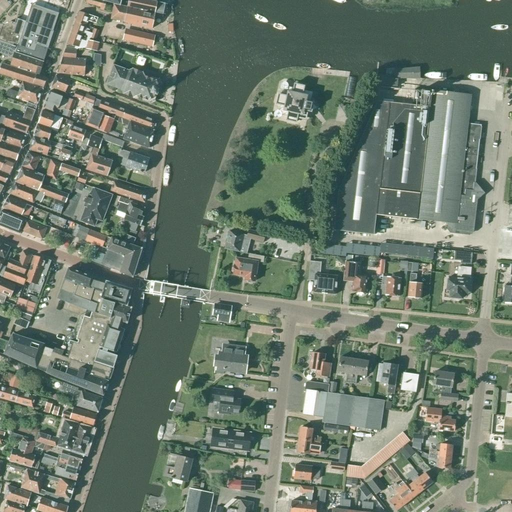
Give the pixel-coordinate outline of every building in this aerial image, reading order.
[(166,4),(157,2),(157,3),(144,0),(128,0),(127,7),(114,5),(111,19),(127,23),(146,28),(147,27),(152,28),(155,13),(164,15),(166,4)] [(59,13),(32,4),(27,18),(16,24),(10,22),(2,27),(0,32),(0,53),(8,57),(8,58),(9,58),(9,55),(14,57),(13,58),(11,59),(11,60),(12,62),(11,65),(19,68),(19,67),(30,70),(30,72),(39,75),(43,62),(53,32),(52,32),(56,19),(59,13)] [(94,17),(79,12),(75,22),(86,26),(88,20),(93,22),(94,17)] [(84,32),(86,26),(75,22),(71,33),(89,38),(90,34),(84,32)] [(96,40),(99,31),(94,29),(91,38),(96,40)] [(88,40),(89,38),(71,33),(67,45),(75,47),(74,49),(77,50),(77,49),(87,49),(88,44),(87,43),(88,40)] [(155,36),(143,34),(140,44),(152,47),(155,36)] [(145,54),(154,56),(156,48),(147,46),(145,54)] [(70,74),(84,76),(86,60),(76,59),(76,51),(65,50),(62,58),(57,73),(70,74)] [(132,64),(140,66),(143,59),(135,56),(132,64)] [(0,74),(23,83),(32,86),(36,75),(1,64),(0,68),(0,74)] [(154,95),(156,96),(158,90),(157,89),(158,86),(156,81),(145,77),(142,73),(143,72),(132,69),(129,71),(128,71),(129,69),(123,66),(122,68),(113,65),(106,85),(121,90),(123,94),(133,98),(136,96),(148,101),(153,99),(154,95)] [(51,88),(64,93),(70,80),(56,75),(51,88)] [(398,81),(380,79),(379,88),(397,89),(398,81)] [(15,96),(28,100),(27,103),(36,106),(43,90),(32,86),(23,83),(18,94),(9,90),(7,96),(14,99),(15,96)] [(283,111),(287,112),(286,120),(296,122),(298,115),(303,116),(304,111),(310,113),(310,112),(311,113),(311,111),(316,108),(313,104),(313,102),(312,102),(306,101),(307,96),(302,95),(304,87),(293,85),(292,93),(288,92),(286,96),(279,94),(276,105),(284,107),(283,111)] [(337,188),(333,230),(373,235),(376,215),(448,223),(447,229),(450,233),(469,235),(473,232),(476,195),(473,192),(481,125),(467,124),(471,95),(431,91),(414,90),(413,106),(376,102),(337,188)] [(55,107),(58,108),(62,96),(50,91),(43,108),(53,112),(55,107)] [(74,97),(82,100),(84,95),(76,92),(74,97)] [(83,100),(91,104),(93,98),(85,95),(83,100)] [(70,99),(66,110),(71,112),(75,101),(70,99)] [(92,107),(106,112),(123,119),(126,110),(105,102),(104,106),(100,105),(101,102),(95,100),(93,105),(92,107)] [(86,107),(88,110),(91,111),(85,125),(95,128),(99,130),(104,116),(105,116),(106,112),(92,107),(93,105),(88,103),(86,107)] [(34,111),(27,108),(27,109),(23,118),(7,112),(5,117),(0,115),(0,125),(2,126),(2,125),(26,134),(34,111)] [(62,115),(69,118),(72,112),(65,110),(62,115)] [(154,130),(157,121),(126,110),(123,119),(154,130)] [(57,132),(63,118),(42,111),(37,124),(49,129),(51,130),(57,132)] [(108,134),(113,120),(105,116),(104,116),(99,130),(108,134)] [(149,149),(154,131),(130,122),(124,139),(149,149)] [(34,136),(48,140),(51,130),(49,129),(37,124),(34,136)] [(72,126),(68,137),(82,142),(83,138),(86,131),(72,126)] [(0,143),(18,150),(22,137),(9,132),(7,138),(3,136),(4,131),(0,129),(0,143)] [(50,146),(58,148),(59,144),(57,143),(34,136),(29,150),(40,154),(46,156),(50,146)] [(99,151),(103,140),(90,136),(89,141),(83,138),(82,142),(79,150),(85,152),(87,146),(99,151)] [(110,137),(108,142),(122,147),(124,142),(110,137)] [(62,145),(59,144),(58,148),(62,149),(58,160),(62,161),(63,160),(66,161),(67,158),(69,159),(72,148),(62,145)] [(0,155),(14,161),(17,152),(0,145),(0,155)] [(97,156),(99,150),(93,149),(86,170),(107,177),(112,161),(97,156)] [(141,172),(144,173),(149,159),(142,157),(143,155),(137,153),(136,155),(131,153),(120,150),(118,150),(117,153),(119,153),(118,156),(128,160),(125,167),(139,172),(139,173),(141,173),(141,172)] [(28,152),(22,167),(34,172),(37,165),(40,157),(28,152)] [(0,170),(9,174),(14,162),(0,156),(0,170)] [(56,181),(59,171),(61,164),(50,160),(49,163),(49,165),(45,177),(56,181)] [(78,177),(80,171),(61,164),(59,171),(78,177)] [(68,195),(41,185),(44,176),(21,167),(15,182),(44,193),(43,195),(55,199),(62,202),(64,202),(65,203),(68,195)] [(0,182),(5,185),(9,175),(0,171),(0,182)] [(79,175),(77,181),(84,184),(86,177),(79,175)] [(110,192),(144,203),(147,193),(113,182),(110,192)] [(10,194),(32,203),(38,191),(15,183),(10,194)] [(97,219),(102,221),(112,196),(93,188),(90,195),(88,194),(84,207),(85,207),(80,221),(94,226),(97,219)] [(76,196),(79,197),(80,192),(73,189),(69,203),(74,204),(76,196)] [(114,195),(110,205),(111,205),(116,207),(118,202),(119,197),(114,195)] [(2,208),(27,218),(32,207),(26,204),(8,197),(2,208)] [(136,205),(137,203),(120,197),(119,202),(120,203),(117,211),(126,215),(124,220),(140,226),(143,217),(141,217),(144,208),(136,205)] [(55,199),(52,210),(61,213),(64,202),(62,202),(55,199)] [(1,210),(0,213),(0,225),(20,234),(25,220),(1,210)] [(66,220),(51,214),(49,219),(64,225),(66,220)] [(42,239),(46,229),(26,220),(22,231),(42,239)] [(70,223),(66,233),(73,236),(77,226),(70,223)] [(102,247),(106,236),(80,227),(76,238),(102,247)] [(225,249),(244,254),(246,254),(250,239),(263,242),(265,234),(248,230),(247,236),(229,231),(225,249)] [(124,240),(133,244),(135,239),(126,235),(124,240)] [(132,277),(141,249),(111,238),(101,265),(120,272),(120,273),(132,277)] [(0,257),(4,259),(8,247),(0,244),(0,257)] [(18,261),(27,265),(31,254),(22,250),(18,261)] [(453,252),(452,261),(459,262),(460,253),(453,252)] [(460,263),(460,264),(471,264),(472,253),(461,252),(460,261),(460,263)] [(249,255),(248,259),(236,258),(235,265),(234,265),(233,275),(245,277),(245,280),(246,280),(247,282),(251,283),(253,281),(254,282),(257,262),(263,263),(263,257),(249,255)] [(35,256),(27,275),(25,282),(32,284),(31,288),(40,292),(51,261),(35,256)] [(24,285),(25,282),(27,275),(24,274),(27,267),(9,260),(6,267),(5,271),(0,269),(4,260),(0,258),(0,276),(2,277),(3,277),(24,285)] [(313,293),(335,295),(337,276),(320,275),(321,263),(310,262),(309,277),(314,277),(313,293)] [(352,263),(346,262),(344,281),(353,282),(352,292),(356,292),(356,293),(358,293),(359,294),(362,294),(363,293),(365,294),(367,276),(357,275),(358,266),(352,265),(353,263),(352,263)] [(511,277),(511,286),(505,286),(503,302),(511,303),(511,262),(511,263),(510,275),(511,274),(511,277)] [(469,289),(470,289),(470,285),(469,285),(470,280),(469,280),(471,268),(458,266),(457,278),(448,277),(448,281),(447,282),(447,285),(447,286),(446,293),(450,293),(449,297),(461,299),(462,294),(468,295),(469,289)] [(73,384),(103,396),(106,385),(107,381),(106,380),(106,379),(109,380),(117,356),(116,356),(126,323),(131,308),(126,307),(131,290),(93,278),(68,268),(56,299),(91,312),(89,318),(83,316),(76,340),(78,340),(77,343),(69,340),(64,356),(62,356),(63,351),(54,348),(54,350),(44,347),(45,344),(12,334),(3,354),(73,384)] [(397,297),(399,297),(401,278),(382,277),(381,285),(386,285),(385,295),(391,296),(393,297),(395,297),(397,297)] [(419,299),(421,299),(422,284),(415,283),(416,277),(410,277),(408,297),(413,298),(415,299),(417,299),(419,299)] [(0,293),(11,298),(16,285),(0,278),(0,293)] [(218,320),(228,322),(229,315),(233,316),(234,310),(230,309),(230,307),(215,305),(213,314),(219,315),(218,320)] [(30,322),(33,316),(17,310),(15,316),(30,322)] [(220,369),(244,372),(246,357),(242,357),(243,349),(224,346),(223,355),(219,354),(219,358),(216,357),(214,372),(220,373),(220,369)] [(329,377),(331,364),(323,362),(325,355),(312,353),(309,369),(317,370),(316,375),(329,377)] [(347,374),(345,382),(350,383),(354,359),(340,357),(338,372),(347,374)] [(365,376),(368,361),(354,359),(350,383),(355,384),(356,375),(365,376)] [(394,394),(396,382),(397,374),(396,374),(397,366),(383,364),(383,365),(379,364),(376,382),(380,383),(388,384),(387,393),(394,394)] [(435,372),(433,385),(446,386),(444,390),(441,390),(440,400),(457,402),(457,395),(450,394),(451,387),(454,374),(435,372)] [(403,373),(403,375),(397,374),(396,382),(402,383),(401,390),(415,392),(418,375),(403,373)] [(22,379),(15,377),(12,388),(19,390),(22,379)] [(80,395),(76,406),(97,413),(102,398),(77,391),(78,389),(62,382),(60,386),(62,386),(61,389),(74,394),(74,392),(80,395)] [(379,431),(384,401),(327,393),(328,385),(307,382),(305,383),(305,389),(306,391),(302,414),(323,417),(322,423),(379,431)] [(16,398),(18,391),(13,390),(0,385),(0,398),(7,400),(15,403),(16,398)] [(229,413),(239,414),(240,400),(233,399),(234,392),(213,389),(211,401),(220,402),(218,414),(229,415),(229,413)] [(18,391),(16,398),(15,403),(32,408),(35,396),(18,391)] [(53,401),(47,400),(43,411),(49,413),(53,401)] [(96,417),(96,416),(96,415),(73,408),(72,414),(64,412),(62,417),(70,419),(93,426),(94,421),(95,421),(96,417)] [(455,421),(449,420),(449,417),(440,416),(441,409),(427,408),(426,422),(439,423),(438,430),(453,432),(455,421)] [(83,454),(84,454),(92,430),(65,421),(59,439),(39,433),(36,441),(57,447),(57,446),(77,452),(83,454)] [(323,431),(347,434),(348,428),(324,424),(323,431)] [(250,443),(251,433),(212,428),(212,430),(210,430),(210,437),(211,437),(210,447),(248,452),(249,450),(250,451),(251,444),(250,443)] [(313,429),(300,428),(299,440),(320,443),(320,442),(320,438),(317,437),(312,436),(313,429)] [(410,441),(403,432),(361,467),(348,465),(347,477),(357,478),(364,479),(399,451),(407,444),(410,441)] [(12,448),(9,461),(21,464),(28,440),(22,438),(22,437),(11,433),(9,437),(21,441),(18,450),(12,448)] [(35,441),(34,442),(28,440),(21,464),(31,467),(35,455),(31,454),(33,446),(43,449),(45,444),(35,441)] [(320,442),(320,443),(299,440),(297,452),(309,454),(309,453),(319,454),(320,448),(325,449),(326,443),(320,442)] [(407,444),(399,451),(400,452),(406,460),(414,453),(408,445),(407,444)] [(429,450),(429,455),(451,457),(452,446),(440,444),(439,452),(436,452),(436,450),(429,450)] [(340,448),(339,456),(346,457),(347,449),(340,448)] [(60,457),(58,456),(57,462),(79,469),(83,457),(62,450),(60,457)] [(450,469),(451,457),(429,455),(428,460),(435,460),(435,459),(438,459),(437,468),(450,469)] [(163,476),(186,482),(192,460),(178,456),(175,469),(166,467),(163,476)] [(55,474),(76,481),(79,469),(57,462),(43,457),(41,462),(51,465),(52,463),(56,464),(55,467),(57,468),(55,474)] [(329,470),(344,471),(344,464),(330,462),(329,470)] [(310,478),(318,479),(319,471),(311,470),(311,467),(295,465),(293,478),(310,480),(310,478)] [(43,478),(44,475),(27,469),(24,478),(42,483),(43,478)] [(417,474),(413,469),(409,472),(423,489),(432,482),(425,473),(418,478),(416,475),(417,474)] [(410,479),(413,482),(406,487),(414,497),(423,489),(409,472),(405,475),(409,480),(410,479)] [(75,484),(44,475),(43,478),(58,483),(55,494),(70,499),(75,484)] [(367,484),(376,495),(385,488),(376,476),(367,484)] [(346,479),(346,485),(347,485),(356,486),(357,480),(357,478),(347,477),(346,479)] [(38,494),(40,489),(42,483),(24,478),(21,488),(38,494)] [(240,490),(254,491),(255,482),(241,481),(240,490)] [(399,488),(395,483),(391,486),(405,504),(414,497),(406,487),(400,492),(398,489),(399,488)] [(7,499),(26,506),(31,494),(7,486),(4,499),(7,499)] [(388,501),(396,511),(405,504),(391,486),(387,489),(391,494),(392,494),(395,496),(388,501)] [(367,488),(362,492),(366,497),(370,493),(367,488)] [(45,491),(40,489),(38,494),(43,495),(43,497),(67,506),(69,499),(70,499),(55,494),(45,491)] [(184,511),(209,511),(213,494),(189,489),(184,511)] [(37,510),(43,511),(66,511),(68,507),(41,498),(37,510)] [(3,511),(23,511),(26,506),(7,500),(4,511),(3,511)] [(240,500),(238,510),(245,511),(251,511),(253,503),(240,500)] [(331,511),(343,511),(345,500),(340,500),(339,506),(340,506),(340,510),(332,509),(331,511)] [(349,507),(350,501),(345,500),(343,511),(354,511),(355,511),(347,511),(348,507),(349,507)] [(289,511),(303,511),(305,502),(291,501),(289,511)] [(315,511),(317,502),(305,501),(305,502),(303,511),(315,511)] [(363,509),(362,511),(359,511),(355,511),(354,511),(366,511),(367,503),(362,502),(362,509),(363,509)]
